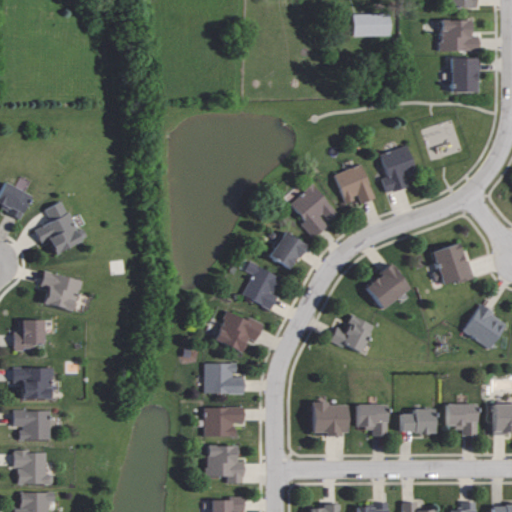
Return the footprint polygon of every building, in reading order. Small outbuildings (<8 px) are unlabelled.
[(349,35),(385,35),(385,12),(349,13),(349,35)] [(435,51),(435,42),(437,42),(437,19),(466,19),(466,36),(475,36),(475,51),(435,51)] [(449,57),(476,57),(476,91),(449,91),(449,57)] [(403,145),(413,175),(405,177),(405,175),(400,177),(403,187),(383,193),(378,179),(383,177),(376,155),(403,145)] [(357,164),(371,198),(357,205),(354,195),(349,197),(350,201),(342,204),(330,175),(357,164)] [(0,187),(3,181),(29,195),(19,216),(8,210),(8,209),(0,204),(0,187)] [(308,182),(334,213),(326,220),(320,213),(317,215),(325,224),(310,236),(298,224),(301,221),(286,203),(301,191),(300,189),(308,182)] [(65,211),(75,229),(79,227),(83,234),(79,236),(80,237),(52,253),(45,239),(39,242),(31,228),(38,225),(38,226),(50,219),(44,208),(59,200),(65,211)] [(281,230),(302,244),(294,257),(292,256),(284,268),(264,255),(281,230)] [(428,252),(454,242),(456,249),(460,248),(461,254),(458,255),(459,260),(464,258),(470,276),(455,282),(454,280),(439,284),(437,277),(432,279),(430,271),(434,270),(428,252)] [(275,295),(267,309),(239,293),(250,273),(242,268),(247,259),(255,264),(254,265),(278,278),(270,293),(275,295)] [(407,286),(379,307),(362,285),(377,274),(375,271),(388,261),(407,286)] [(79,279),(71,308),(42,300),(44,291),(45,292),(47,287),(37,284),(41,269),(79,279)] [(487,348),(460,329),(478,303),(491,312),(489,314),(503,324),(487,348)] [(223,310),(244,319),(245,317),(260,323),(252,341),(245,339),(243,344),(241,343),(237,352),(210,339),(220,320),(218,319),(223,310)] [(355,352),(327,339),(332,327),(340,330),(342,326),(345,327),(346,324),(344,323),(348,314),(368,324),(355,352)] [(40,318),(40,343),(22,343),(22,347),(12,347),(12,331),(18,331),(18,319),(40,318)] [(232,363),(232,374),(229,374),(229,377),(239,377),(239,393),(200,393),(201,363),(232,363)] [(11,367),(50,366),(50,376),(49,376),(49,397),(19,397),(18,381),(11,381),(11,367)] [(345,403),(345,430),(339,430),(339,434),(325,434),(325,431),(311,430),(312,400),(326,400),(326,403),(345,403)] [(384,403),(385,434),(370,434),(370,426),(354,426),(354,403),(369,403),(369,402),(374,402),(374,403),(384,403)] [(473,403),(473,434),(459,434),(459,426),(451,426),(451,424),(443,424),(443,403),(473,403)] [(490,405),(511,404),(511,433),(490,433),(490,405)] [(239,407),(239,423),(229,423),(229,427),(230,427),(231,436),(200,436),(200,407),(239,407)] [(431,408),(431,432),(409,432),(409,430),(398,430),(398,413),(410,412),(410,408),(431,408)] [(9,410),(46,410),(46,439),(15,439),(15,430),(19,430),(19,426),(9,426),(9,410)] [(241,460),(240,476),(239,476),(239,480),(223,480),(223,475),(201,474),(201,466),(204,466),(204,444),(233,444),(233,454),(235,454),(235,460),(241,460)] [(25,449),(25,451),(42,451),(42,473),(46,473),(50,476),(51,480),(48,483),(15,483),(15,466),(10,466),(10,449),(25,449)] [(44,511),(10,511),(10,508),(17,508),(17,491),(50,491),(50,500),(44,500),(44,511)] [(235,511),(208,511),(208,499),(226,499),(226,495),(240,495),(240,509),(235,509),(235,511)] [(471,501),(471,511),(447,511),(458,511),(458,501),(471,501)] [(335,503),(334,511),(307,511),(307,507),(320,507),(320,502),(335,503)] [(355,511),(355,505),(370,504),(370,502),(384,502),(384,511),(355,511)] [(430,509),(429,511),(400,511),(400,502),(415,502),(415,509),(430,509)] [(511,511),(489,511),(489,507),(500,507),(500,504),(507,504),(507,503),(511,503),(511,511)]
